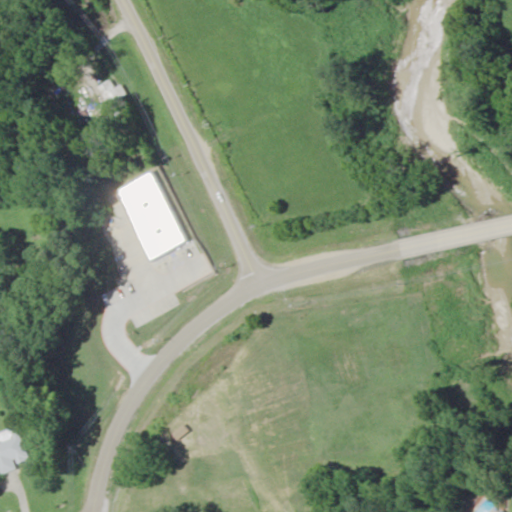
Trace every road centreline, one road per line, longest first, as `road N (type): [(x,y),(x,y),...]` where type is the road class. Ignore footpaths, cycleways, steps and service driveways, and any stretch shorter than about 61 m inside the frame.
road 1 (tertiary): [(88,511),(122,412),(197,325),(255,278),(511,210)]
road 2 (residential): [(255,278),(123,0)]
